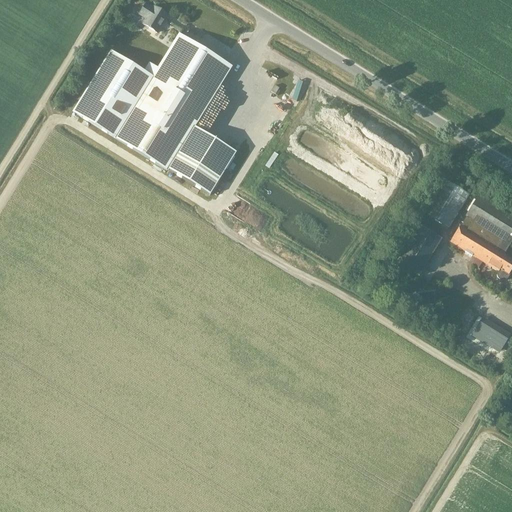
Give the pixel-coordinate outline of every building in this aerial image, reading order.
[(157,33),(168,15),(159,9),(158,11),(146,4),(139,14),(147,18),(143,24),(157,33)] [(110,52),(73,110),(168,169),(232,67),(180,34),(158,69),(149,63),(143,72),(110,52)] [(275,85),(271,91),(275,94),(279,88),(275,85)] [(448,229),(468,195),(446,182),(426,215),(448,229)] [(507,278),(510,274),(511,271),(511,270),(511,268),(511,260),(504,255),(505,253),(505,252),(510,244),(511,244),(511,242),(511,216),(478,196),(465,217),(466,217),(461,226),(460,225),(450,242),(498,272),(497,274),(497,276),(498,278),(501,280),(503,280),(505,279),(507,278)] [(236,201),(230,211),(259,229),(266,219),(236,201)] [(418,277),(441,240),(417,225),(395,263),(418,277)] [(495,363),(511,336),(469,309),(452,336),(495,363)]
